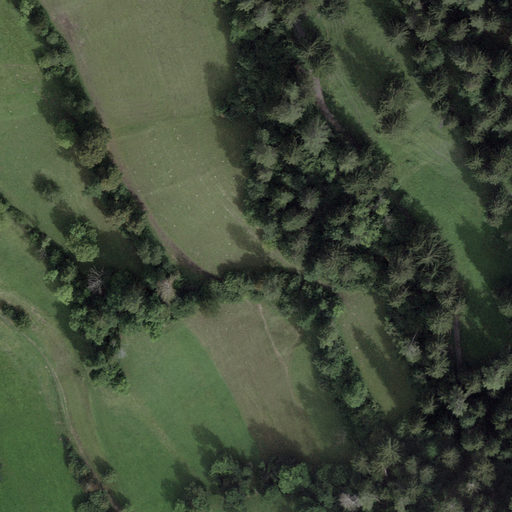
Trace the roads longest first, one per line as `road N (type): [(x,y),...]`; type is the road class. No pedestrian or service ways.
road 1 (track): [(443,511),(468,464),(459,429),(457,321),(408,215),(325,112),(283,0)]
road 2 (track): [(403,0),(440,38),(511,83)]
